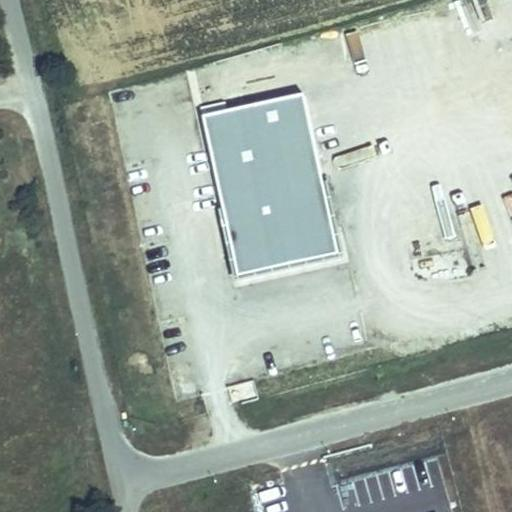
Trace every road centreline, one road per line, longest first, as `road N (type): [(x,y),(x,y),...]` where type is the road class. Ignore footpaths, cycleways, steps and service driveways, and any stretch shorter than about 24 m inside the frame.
road 1 (unclassified): [(14,0),(121,486)]
road 2 (unclassified): [(511,382),(121,486)]
